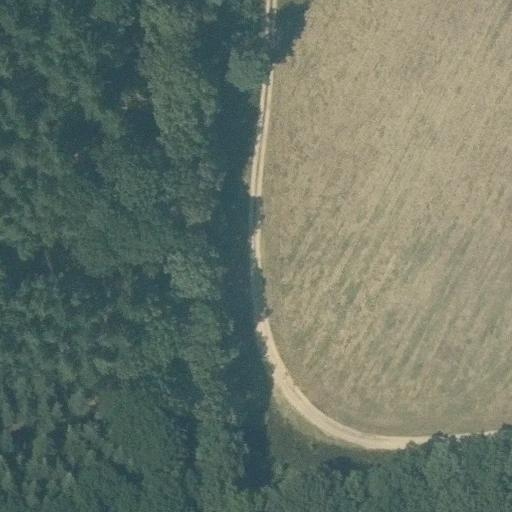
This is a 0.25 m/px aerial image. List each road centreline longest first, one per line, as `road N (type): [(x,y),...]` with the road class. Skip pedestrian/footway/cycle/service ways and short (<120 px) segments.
road 1 (track): [(511,433),(379,444),(334,437),(300,417),(268,354),(258,298),(269,0)]
road 2 (track): [(148,0),(189,511)]
road 3 (unknown): [(0,171),(160,167)]
